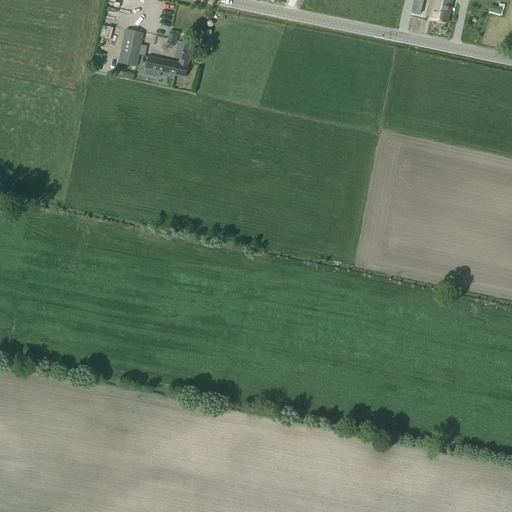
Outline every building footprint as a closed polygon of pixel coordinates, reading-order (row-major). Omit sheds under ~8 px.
[(422,8),(423,0),(413,0),(412,6),(411,13),(420,15),(421,8),(422,8)] [(444,0),(433,0),(429,20),(447,24),(453,2),(444,0)] [(125,30),(118,64),(136,68),(144,34),(125,30)] [(148,58),(146,70),(185,79),(188,67),(187,67),(189,62),(191,53),(192,53),(193,47),(192,47),(192,46),(178,42),(175,58),(180,60),(179,64),(148,58)] [(94,63),(100,64),(102,56),(96,55),(94,63)]
